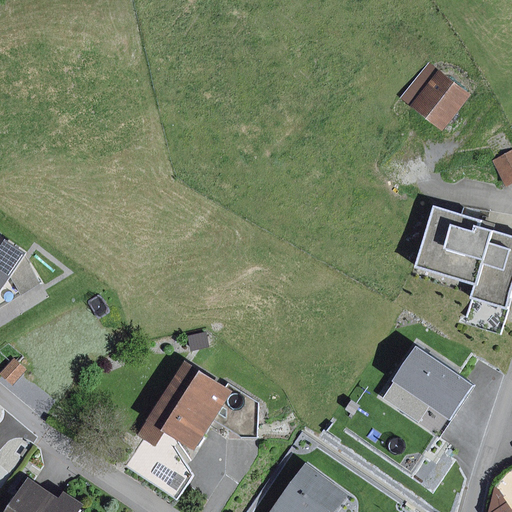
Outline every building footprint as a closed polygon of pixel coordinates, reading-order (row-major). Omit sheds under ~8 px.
[(469,96),(428,63),(399,99),(439,132),(469,96)] [(511,151),(492,161),(504,187),(511,183),(511,151)] [(484,221),(436,208),(418,269),(478,286),(467,323),(503,333),(511,300),(511,237),(482,229),(484,221)] [(33,254),(0,231),(0,300),(14,281),(27,296),(47,284),(30,259),(33,254)] [(477,386),(419,346),(383,397),(441,437),(477,386)] [(224,389),(181,361),(143,421),(145,422),(136,436),(153,447),(162,433),(191,451),(211,419),(240,439),(257,439),(258,404),(227,384),(224,389)] [(333,511),(346,496),(304,466),(269,511),(333,511)] [(79,511),(83,507),(61,492),(55,500),(26,480),(2,511),(79,511)] [(492,488),(486,511),(511,511),(495,487),(492,488)]
